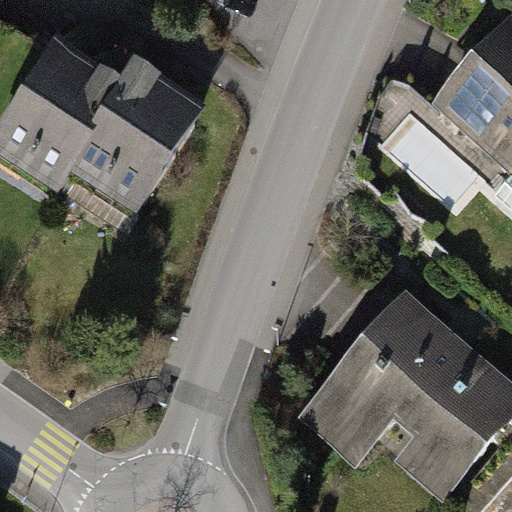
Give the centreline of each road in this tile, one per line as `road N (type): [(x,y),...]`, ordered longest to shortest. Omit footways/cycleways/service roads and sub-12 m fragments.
road 1 (residential): [(361,0),(176,479)]
road 2 (residential): [(116,497),(0,417)]
